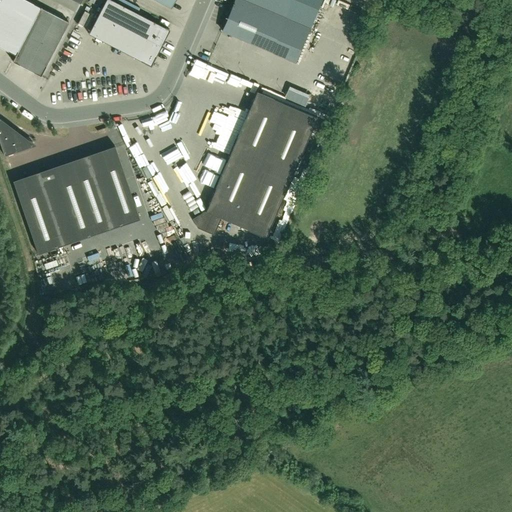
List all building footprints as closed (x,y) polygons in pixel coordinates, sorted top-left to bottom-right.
[(40,76),(68,22),(26,0),(0,0),(0,46),(15,55),(12,61),(40,76)] [(141,60),(140,61),(150,66),(155,56),(169,29),(112,0),(105,0),(88,33),(141,60)] [(234,0),(222,30),(250,42),(264,9),(310,28),(322,0),(234,0)] [(375,52),(384,53),(385,43),(377,42),(375,52)] [(356,85),(363,88),(368,75),(356,71),(355,74),(360,76),(356,85)] [(331,86),(341,89),(344,77),(334,75),(331,86)] [(205,211),(192,218),(197,228),(214,235),(221,217),(267,237),(318,117),(256,90),(205,211)] [(0,144),(4,155),(6,155),(5,153),(30,144),(26,142),(28,139),(0,118),(0,144)] [(79,122),(64,143),(68,146),(74,137),(75,137),(83,125),(79,122)] [(16,184),(14,179),(12,180),(37,253),(139,218),(114,145),(112,146),(114,150),(16,184)] [(127,152),(121,154),(124,164),(130,162),(127,152)] [(153,220),(158,228),(168,222),(163,214),(153,220)] [(154,251),(150,253),(154,261),(158,259),(154,251)]
